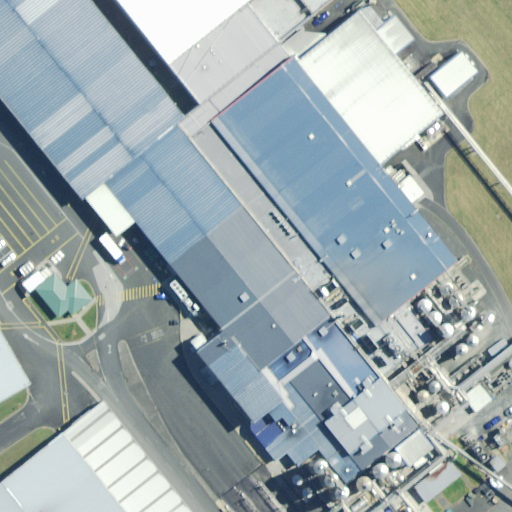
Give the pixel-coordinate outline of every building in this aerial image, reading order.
[(193,104),(109,0),(0,0),(0,113),(104,243),(123,228),(207,333),(180,355),(278,477),(309,452),(333,482),(402,427),(163,128),(193,104)] [(109,0),(190,101),(317,0),(109,0)] [(429,89),(355,0),(333,0),(286,39),(368,138),(429,89)] [(266,41),(190,101),(371,326),(446,266),(266,41)] [(475,72),(459,52),(427,78),(443,98),(475,72)] [(39,272),(46,280),(34,290),(58,319),(68,311),(72,316),(92,300),(75,280),(66,288),(54,274),(52,275),(46,267),(39,272)] [(511,371),(506,364),(485,383),(496,395),(511,380),(511,371)] [(0,367),(0,397),(13,390),(0,367)] [(477,384),(461,397),(476,414),(491,401),(477,384)] [(0,511),(178,511),(95,407),(0,481),(0,511)] [(508,443),(499,432),(492,437),(501,449),(508,443)] [(391,450),(349,486),(357,496),(400,460),(391,450)] [(506,463),(500,456),(491,464),(496,471),(506,463)] [(428,471),(430,475),(415,487),(426,502),(462,474),(450,460),(445,464),(442,460),(428,471)] [(470,461),(461,467),(476,486),(485,479),(470,461)]
